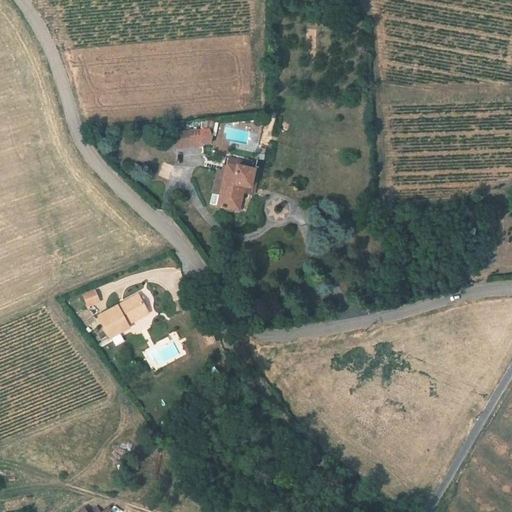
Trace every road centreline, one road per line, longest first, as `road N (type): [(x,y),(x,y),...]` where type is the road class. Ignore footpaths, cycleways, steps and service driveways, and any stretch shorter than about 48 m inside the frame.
road 1 (tertiary): [(511,289),(463,293),(308,332),(266,335),(243,325),(169,233),(94,163),(75,133),(44,34),(21,0)]
road 2 (track): [(199,272),(211,313),(306,436),(409,511)]
road 3 (residential): [(425,511),(511,370)]
